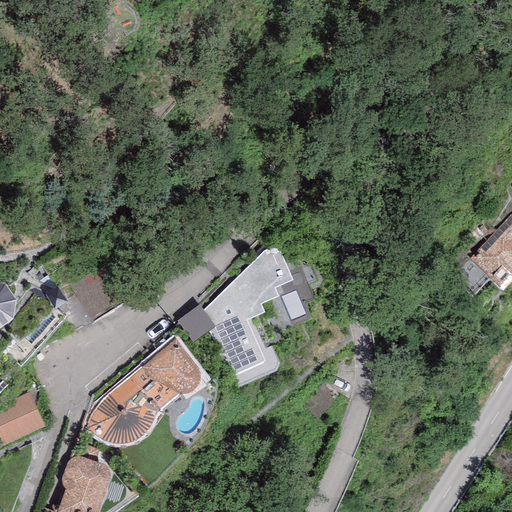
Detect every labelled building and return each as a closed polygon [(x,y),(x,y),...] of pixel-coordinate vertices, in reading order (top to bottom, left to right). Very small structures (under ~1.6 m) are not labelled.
[(511,183),(511,211),(469,257),(502,287),(511,275),(511,183)] [(290,270),(277,244),(262,250),(204,309),(199,303),(176,321),(192,341),(210,326),(229,376),(235,374),(238,384),(276,366),(279,361),(256,315),(265,311),(261,303),(278,295),(292,328),(310,317),(303,304),(314,299),(301,266),(290,270)] [(0,324),(12,315),(15,297),(4,282),(0,282),(0,324)] [(197,367),(175,338),(113,388),(103,397),(99,401),(95,408),(92,411),(92,415),(90,419),(91,421),(90,424),(91,429),(93,432),(96,435),(102,439),(105,439),(111,442),(117,442),(122,443),(126,442),(131,441),(136,439),(140,437),(143,434),(147,430),(150,426),(153,421),(156,413),(158,409),(161,406),(164,403),(178,391),(183,392),(187,392),(191,390),(194,388),(196,386),(197,382),(199,378),(199,375),(199,370),(197,367)] [(29,391),(0,405),(0,442),(1,445),(45,424),(29,391)] [(69,459),(67,461),(61,475),(61,478),(61,481),(63,484),(65,487),(66,487),(57,511),(61,511),(96,511),(107,483),(109,477),(109,471),(108,468),(107,465),(104,463),(83,456),(80,456),(76,456),(73,457),(71,457),(69,459)]
